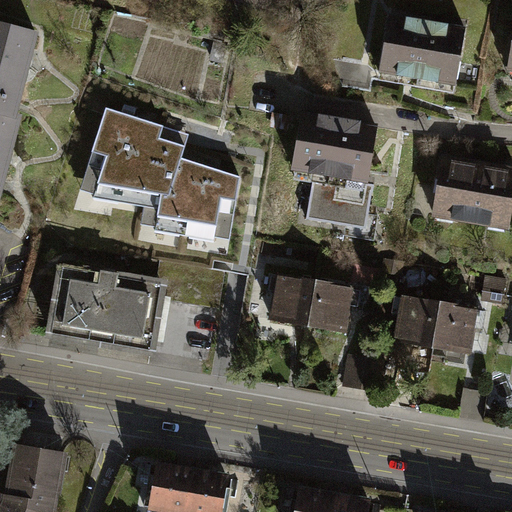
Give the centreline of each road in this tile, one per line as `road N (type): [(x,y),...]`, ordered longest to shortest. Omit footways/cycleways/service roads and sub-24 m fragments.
road 1 (tertiary): [(511,463),(126,397)]
road 2 (residential): [(511,134),(260,94)]
road 3 (tertiary): [(126,397),(0,376)]
road 4 (residential): [(87,511),(126,397)]
